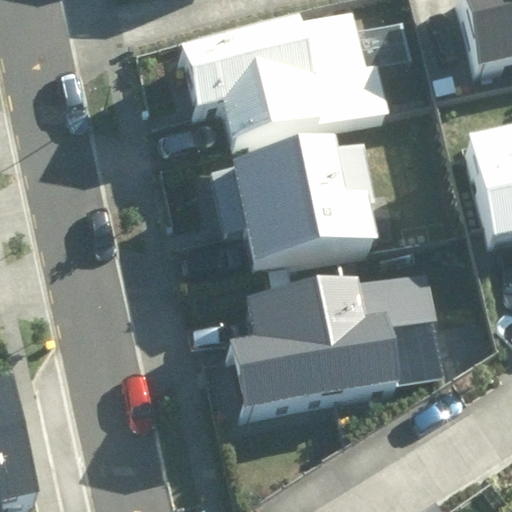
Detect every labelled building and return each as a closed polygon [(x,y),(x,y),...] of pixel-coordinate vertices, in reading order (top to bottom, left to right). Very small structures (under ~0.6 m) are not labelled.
[(511,0),(454,0),(475,76),(511,66),(511,0)] [(372,16),(177,47),(186,100),(225,94),(231,137),(388,112),(372,16)] [(511,137),(466,149),(490,245),(511,239),(511,137)] [(242,236),(251,274),(371,249),(362,206),(377,203),(365,147),(206,179),(219,241),(242,236)] [(222,356),(237,423),(445,375),(421,273),(241,314),(249,350),(222,356)] [(0,511),(33,511),(8,398),(0,399),(0,511)]
